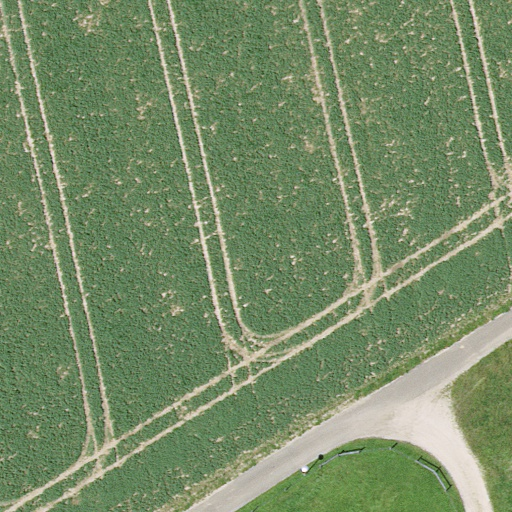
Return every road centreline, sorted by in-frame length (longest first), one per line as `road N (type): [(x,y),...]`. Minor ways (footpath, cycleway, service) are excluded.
road 1 (track): [(511,319),(410,384),(477,460),(488,511)]
road 2 (residential): [(210,511),(410,384)]
